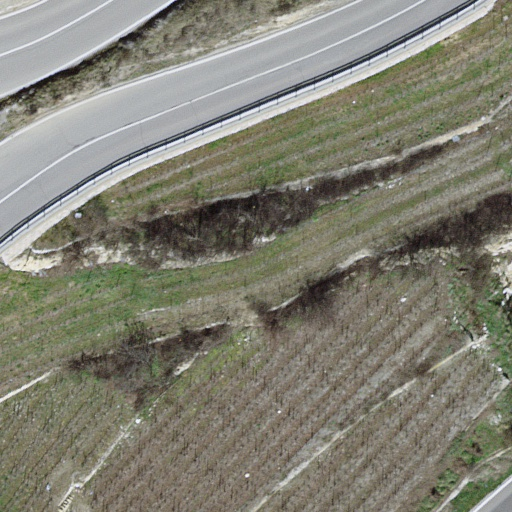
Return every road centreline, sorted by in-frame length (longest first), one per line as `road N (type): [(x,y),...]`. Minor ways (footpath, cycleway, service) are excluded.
road 1 (tertiary): [(0,202),(69,154),(422,0)]
road 2 (tertiary): [(110,0),(0,55)]
